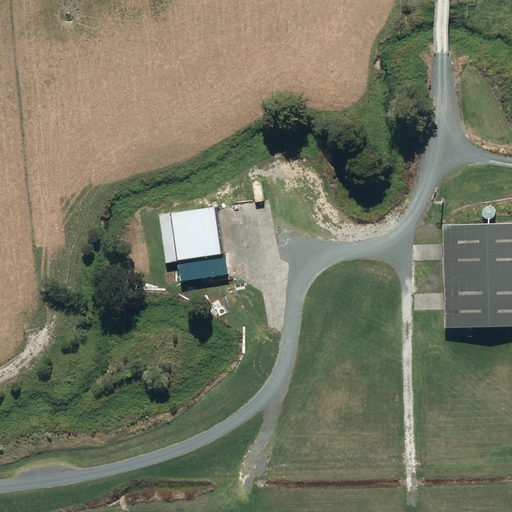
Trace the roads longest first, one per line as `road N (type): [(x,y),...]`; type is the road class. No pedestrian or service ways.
road 1 (track): [(407,307),(414,511)]
road 2 (track): [(407,317),(426,355),(511,431)]
